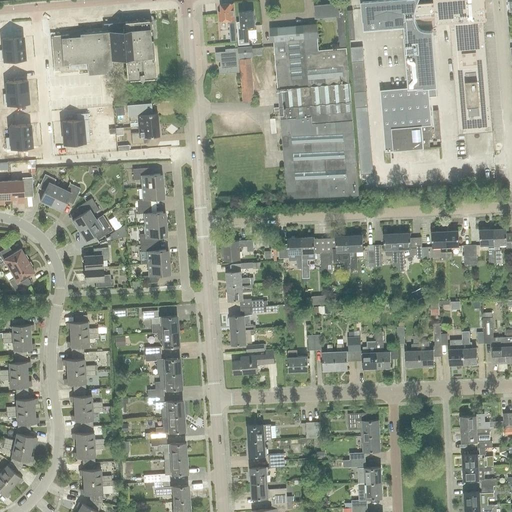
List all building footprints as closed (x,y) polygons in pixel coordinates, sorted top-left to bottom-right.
[(436,85),(432,30),(434,30),(433,30),(432,30),(432,28),(434,28),(436,27),(438,26),(440,25),(441,23),(442,21),(443,19),(444,16),(444,14),(449,14),(459,134),(493,131),(482,0),(437,0),(419,2),(419,0),(381,0),(363,2),(364,20),(364,29),(380,28),(404,26),(405,27),(403,27),(403,30),(405,30),(405,35),(404,35),(407,73),(408,73),(409,88),(418,87),(418,86),(436,85)] [(234,20),(233,3),(222,4),(222,11),(219,11),(220,21),(231,20),(231,23),(230,23),(230,34),(231,41),(237,41),(236,34),(235,20),(234,20)] [(339,3),(338,3),(338,4),(315,6),(316,5),(315,5),(316,17),(339,15),(339,18),(338,18),(340,49),(319,51),(318,38),(317,24),(271,28),(272,41),(274,41),(288,199),(359,195),(344,19),(345,19),(344,8),(339,8),(339,3)] [(250,44),(248,26),(254,26),(254,24),(256,24),(255,20),(254,20),(253,11),(241,12),(241,21),(237,22),(239,45),(250,44)] [(126,58),(128,80),(157,78),(152,19),(108,23),(109,31),(80,33),(80,36),(71,36),(71,34),(51,36),(54,70),(112,64),(112,60),(126,58)] [(14,37),(2,38),(3,49),(24,48),(23,36),(22,36),(14,36),(14,37)] [(254,56),(253,48),(252,48),(252,47),(239,48),(240,57),(254,56)] [(3,49),(0,49),(0,61),(25,59),(24,48),(3,49)] [(220,74),(240,72),(238,48),(226,49),(226,51),(216,52),(216,60),(221,60),(221,66),(219,66),(220,74)] [(262,48),(253,48),(254,56),(263,55),(262,48)] [(255,101),(251,58),(239,59),(243,102),(255,101)] [(44,60),(27,61),(28,74),(45,73),(44,60)] [(364,61),(352,62),(354,92),(367,91),(364,61)] [(27,80),(6,82),(7,93),(28,91),(27,80)] [(7,93),(3,93),(4,105),(29,103),(28,91),(7,93)] [(150,114),(150,106),(151,105),(128,107),(129,107),(131,127),(139,126),(159,124),(158,113),(150,114)] [(77,120),(62,121),(63,133),(89,130),(88,120),(89,120),(88,113),(77,114),(77,120)] [(31,124),(10,126),(11,137),(31,135),(31,124)] [(160,136),(159,124),(139,126),(139,133),(131,133),(132,144),(144,143),(144,137),(160,136)] [(432,124),(422,125),(392,128),(394,151),(430,147),(430,139),(433,139),(432,124)] [(89,130),(63,133),(64,144),(90,142),(89,130)] [(11,137),(6,137),(7,149),(32,147),(31,135),(11,137)] [(163,186),(163,173),(149,174),(149,168),(133,169),(134,180),(142,179),(142,187),(163,186)] [(51,206),(60,187),(53,184),(56,179),(45,174),(39,188),(45,191),(40,200),(51,206)] [(22,180),(10,181),(11,203),(24,202),(24,196),(33,195),(32,177),(22,178),(22,180)] [(0,203),(11,203),(10,181),(0,181),(0,203)] [(66,190),(60,187),(51,206),(62,211),(67,201),(73,204),(80,188),(70,183),(66,190)] [(164,198),(163,186),(142,187),(143,199),(137,200),(138,207),(152,206),(151,199),(164,198)] [(99,210),(92,198),(77,208),(81,214),(72,220),(79,230),(96,219),(93,214),(99,210)] [(166,224),(165,211),(152,212),(152,206),(138,207),(138,208),(134,208),(134,214),(144,213),(145,225),(166,224)] [(85,240),(94,235),(98,240),(110,231),(101,216),(96,219),(79,230),(85,240)] [(167,236),(166,224),(145,225),(146,233),(140,234),(141,245),(154,244),(154,237),(167,236)] [(118,228),(113,232),(116,236),(117,237),(123,235),(118,228)] [(494,229),(481,230),(482,246),(489,245),(490,263),(495,263),(494,229)] [(507,244),(507,247),(511,246),(511,233),(507,233),(507,229),(494,229),(495,263),(502,262),(502,253),(501,253),(501,249),(500,249),(500,245),(507,244)] [(446,231),(433,232),(433,247),(439,247),(440,259),(447,259),(447,252),(446,246),(446,231)] [(459,231),(446,231),(446,246),(451,246),(451,247),(459,246),(459,231)] [(399,271),(398,233),(385,234),(385,252),(386,254),(389,255),(393,255),(393,265),(399,265),(399,271)] [(423,257),(422,246),(422,237),(411,237),(411,233),(398,233),(399,271),(405,270),(404,257),(416,253),(417,258),(423,257)] [(351,272),(350,235),(337,236),(337,249),(332,250),(332,251),(326,252),(328,273),(333,272),(333,260),(345,260),(345,265),(347,265),(347,272),(351,272)] [(357,251),(363,251),(363,235),(350,235),(351,272),(358,272),(357,251)] [(308,264),(308,259),(315,258),(315,252),(314,252),(313,237),(301,238),(303,277),(309,277),(309,264),(308,264)] [(290,257),(289,253),(297,253),(297,252),(298,258),(297,258),(298,266),(302,266),(303,277),(301,238),(289,238),(289,244),(279,245),(279,258),(290,257)] [(248,251),(254,251),(254,240),(239,240),(224,242),(226,259),(240,259),(239,247),(248,246),(248,251)] [(169,262),(168,249),(155,250),(154,244),(141,245),(141,252),(147,251),(148,263),(169,262)] [(28,260),(21,249),(12,254),(7,247),(0,251),(0,264),(1,266),(6,263),(11,270),(28,260)] [(109,247),(96,248),(97,255),(84,256),(85,268),(103,267),(102,260),(109,259),(109,247)] [(25,277),(35,272),(28,260),(11,270),(15,278),(10,281),(16,292),(29,284),(25,277)] [(170,274),(169,262),(148,263),(149,275),(143,276),(144,283),(157,282),(157,275),(170,274)] [(103,275),(103,267),(85,268),(86,281),(98,280),(99,287),(114,286),(113,279),(111,279),(110,274),(103,275)] [(242,280),(241,271),(227,272),(228,286),(251,284),(250,280),(242,280)] [(252,300),(252,298),(243,299),(243,290),(251,289),(251,284),(228,286),(229,300),(240,299),(241,307),(252,307),(264,306),(263,300),(252,300)] [(416,302),(424,298),(420,290),(412,294),(416,302)] [(439,301),(430,301),(431,315),(439,315),(439,301)] [(507,362),(506,337),(493,337),(492,312),(486,312),(486,318),(483,318),(484,332),(485,343),(493,342),(494,362),(507,362)] [(88,321),(87,315),(75,315),(75,322),(70,322),(67,322),(67,328),(70,327),(70,334),(99,333),(98,328),(88,328),(88,321)] [(245,315),(230,316),(231,330),(254,329),(254,324),(250,324),(250,315),(245,315)] [(160,317),(160,322),(152,323),(152,333),(157,332),(163,332),(178,331),(177,316),(160,317)] [(33,324),(32,324),(30,324),(25,324),(25,318),(12,319),(12,325),(13,332),(2,333),(3,338),(31,336),(30,330),(33,329),(33,324)] [(252,334),(255,333),(254,329),(231,330),(232,345),(247,344),(247,343),(252,343),(252,334)] [(179,346),(178,331),(163,332),(157,332),(158,338),(159,340),(161,340),(162,347),(179,346)] [(391,367),(390,351),(384,352),(383,331),(376,332),(376,341),(377,367),(391,367)] [(469,331),(462,331),(463,339),(464,364),(478,363),(477,348),(472,348),(472,342),(470,342),(469,331)] [(99,338),(99,333),(70,334),(71,341),(68,341),(68,347),(71,346),(71,353),(84,352),(84,346),(89,345),(89,338),(99,338)] [(116,336),(116,345),(126,344),(125,335),(116,336)] [(34,343),(32,343),(31,343),(31,336),(3,338),(3,343),(13,342),(13,350),(14,350),(14,356),(27,355),(26,349),(31,349),(34,348),(34,343)] [(421,365),(419,336),(414,336),(414,344),(412,344),(413,350),(406,351),(407,366),(421,365)] [(434,365),(434,349),(429,350),(429,341),(420,341),(420,336),(419,336),(421,365),(434,365)] [(464,364),(463,339),(450,340),(451,346),(456,346),(456,349),(450,349),(450,364),(464,364)] [(377,367),(376,341),(367,341),(368,348),(364,348),(364,347),(363,347),(364,368),(377,367)] [(265,351),(264,344),(247,345),(247,352),(265,351)] [(336,369),(335,352),(333,352),(332,344),(328,345),(328,352),(323,352),(324,362),(321,362),(322,369),(324,369),(324,370),(336,369)] [(338,351),(335,352),(336,369),(348,369),(347,351),(342,351),(342,344),(337,344),(338,351)] [(289,371),(308,370),(308,356),(297,356),(297,350),(288,350),(289,371)] [(258,364),(274,363),(274,351),(266,351),(267,354),(241,356),(242,360),(233,361),(234,374),(258,372),(258,364)] [(84,358),(84,352),(71,353),(72,359),(67,359),(64,360),(64,365),(67,365),(67,372),(95,370),(95,365),(85,366),(85,358),(84,358)] [(27,362),(27,355),(14,356),(14,362),(9,362),(9,370),(0,370),(0,375),(28,374),(27,367),(30,367),(30,361),(27,362)] [(161,360),(157,360),(158,375),(160,375),(181,373),(180,358),(163,359),(163,360),(161,360)] [(96,375),(95,370),(67,372),(68,378),(65,379),(65,384),(68,384),(73,384),(73,390),(86,389),(86,383),(85,376),(96,375)] [(182,388),(181,373),(160,375),(160,382),(155,382),(156,389),(148,390),(149,396),(163,395),(163,390),(182,388)] [(28,381),(28,374),(0,375),(0,380),(10,380),(10,387),(16,387),(16,393),(29,392),(28,386),(31,386),(31,380),(28,381)] [(92,402),(92,395),(86,395),(86,389),(73,390),(74,396),(71,396),(71,401),(74,401),(74,408),(103,407),(102,402),(92,402)] [(34,398),(32,398),(29,398),(29,392),(16,393),(16,399),(16,406),(6,407),(7,412),(35,410),(34,403),(37,403),(37,398),(34,398)] [(183,400),(165,401),(164,402),(163,395),(149,396),(149,397),(146,397),(146,401),(149,401),(149,403),(156,403),(156,408),(162,408),(163,417),(184,415),(183,400)] [(103,412),(103,407),(74,408),(75,415),(72,415),(72,420),(75,420),(80,420),(81,426),(93,426),(93,419),(93,412),(103,412)] [(35,417),(35,410),(7,412),(7,417),(17,416),(17,424),(18,424),(18,428),(31,429),(30,423),(35,423),(35,422),(38,422),(38,417),(35,417)] [(379,435),(379,420),(371,420),(370,412),(349,413),(352,413),(352,427),(358,427),(359,428),(363,428),(363,436),(364,436),(364,435),(379,435)] [(511,413),(503,414),(504,428),(511,426),(511,413)] [(476,415),(461,416),(462,429),(490,427),(490,422),(484,423),(484,414),(476,415)] [(163,432),(151,432),(151,438),(151,439),(166,438),(166,432),(167,432),(185,431),(184,415),(163,417),(163,432)] [(271,424),(248,426),(249,441),(264,440),(272,439),(271,424)] [(94,432),(93,426),(81,426),(81,432),(76,433),(73,433),(73,438),(76,438),(76,445),(105,444),(104,439),(94,439),(94,432)] [(490,441),(490,427),(462,429),(462,442),(480,441),(480,447),(485,447),(492,447),(492,441),(490,441)] [(34,437),(32,436),(29,435),(31,429),(18,428),(17,433),(15,440),(5,438),(4,443),(32,449),(33,442),(36,442),(37,437),(34,437)] [(380,450),(379,435),(364,435),(364,436),(365,443),(363,443),(363,451),(380,450)] [(185,443),(168,444),(166,444),(166,438),(151,439),(152,445),(159,445),(159,451),(164,450),(165,459),(186,458),(185,443)] [(129,440),(121,441),(122,451),(130,451),(129,440)] [(265,447),(264,440),(249,441),(250,456),(267,455),(267,447),(265,447)] [(30,455),(32,449),(4,443),(3,448),(13,450),(11,457),(12,457),(11,461),(22,467),(24,460),(29,461),(29,460),(32,461),(33,456),(30,455)] [(105,449),(105,444),(76,445),(77,452),(74,452),(74,457),(77,457),(82,457),(83,463),(95,463),(95,456),(95,449),(105,449)] [(478,458),(478,451),(477,451),(471,452),(472,454),(463,454),(464,467),(492,466),(494,466),(494,465),(493,465),(493,456),(484,457),(484,458),(478,458)] [(187,473),(186,458),(165,459),(165,469),(170,468),(170,474),(187,473)] [(17,473),(22,467),(11,461),(7,465),(2,470),(0,468),(0,474),(12,486),(17,481),(19,483),(23,479),(21,477),(17,473)] [(101,476),(101,469),(96,469),(95,463),(83,463),(83,470),(80,470),(81,475),(83,475),(84,482),(112,480),(112,475),(101,476)] [(492,466),(464,467),(464,480),(481,479),(481,485),(482,485),(494,485),(495,485),(495,479),(485,479),(485,472),(492,472),(492,466)] [(251,468),(252,483),(267,482),(267,475),(269,475),(268,467),(251,468)] [(382,482),(381,467),(359,468),(359,483),(382,482)] [(12,486),(0,474),(0,491),(4,495),(6,497),(10,493),(8,491),(12,486)] [(112,485),(112,480),(84,482),(84,489),(81,489),(81,494),(84,494),(89,494),(90,500),(103,503),(102,493),(102,486),(112,485)] [(268,489),(267,482),(252,483),(253,498),(272,497),(272,503),(293,502),(292,496),(287,496),(286,488),(268,489)] [(367,498),(382,497),(382,482),(359,483),(358,483),(359,500),(352,500),(352,503),(345,503),(346,508),(353,507),(367,506),(367,498)] [(174,494),(174,501),(189,500),(188,485),(171,486),(172,494),(174,494)] [(482,485),(482,491),(465,492),(465,505),(480,505),(480,497),(488,497),(487,492),(494,492),(494,485),(482,485)] [(98,511),(103,503),(90,500),(87,505),(82,503),(80,502),(77,507),(80,508),(77,511),(98,511)] [(190,511),(189,500),(174,501),(175,508),(173,508),(172,511),(190,511)] [(277,511),(278,509),(287,509),(293,508),(293,502),(272,503),(273,509),(254,510),(253,511),(277,511)]
